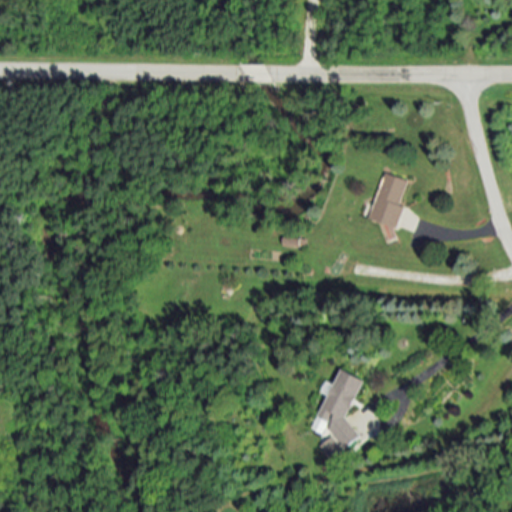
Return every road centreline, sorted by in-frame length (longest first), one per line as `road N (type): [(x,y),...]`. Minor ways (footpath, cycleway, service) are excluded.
road 1 (residential): [(511,77),(0,73)]
road 2 (residential): [(465,77),(480,162),(511,250)]
